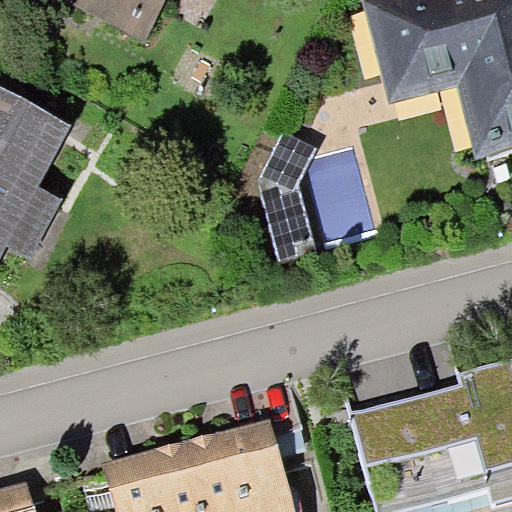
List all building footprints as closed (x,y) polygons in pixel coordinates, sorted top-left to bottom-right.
[(64,0),(153,46),(177,0),(64,0)] [(511,0),(374,0),(363,3),(389,106),(456,89),(474,161),(511,151),(511,0)] [(0,267),(10,249),(34,263),(66,206),(39,191),(72,131),(0,91),(0,267)] [(315,151),(283,136),(259,183),(278,262),(315,253),(299,186),(315,151)] [(461,385),(351,414),(377,511),(422,511),(490,494),(493,506),(511,500),(511,360),(458,376),(461,385)] [(297,511),(272,423),(104,470),(115,511),(297,511)] [(42,511),(34,483),(0,492),(0,511),(42,511)]
